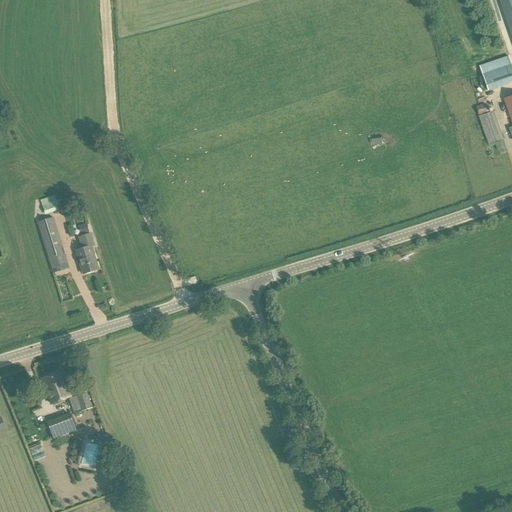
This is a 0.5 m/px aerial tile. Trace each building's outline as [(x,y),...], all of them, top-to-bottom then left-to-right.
[(511,81),(511,75),(505,55),(467,67),(476,94),(511,81)] [(453,95),(470,89),(467,80),(450,86),(453,95)] [(493,111),(478,116),(488,145),(503,140),(493,111)] [(381,139),(369,143),(372,151),(383,147),(381,139)] [(504,141),(495,144),(497,151),(507,149),(504,141)] [(99,146),(96,150),(103,155),(106,150),(99,146)] [(56,195),(42,200),(47,215),(61,210),(56,195)] [(52,217),(37,222),(53,274),(69,269),(52,217)] [(90,233),(87,225),(80,227),(82,235),(90,233)] [(82,248),(75,250),(82,274),(98,269),(91,246),(94,245),(90,233),(78,237),(82,248)] [(61,372),(41,380),(51,405),(71,397),(61,372)] [(87,392),(76,395),(81,411),(92,407),(87,392)] [(74,415),(50,422),(57,439),(79,430),(74,415)]
